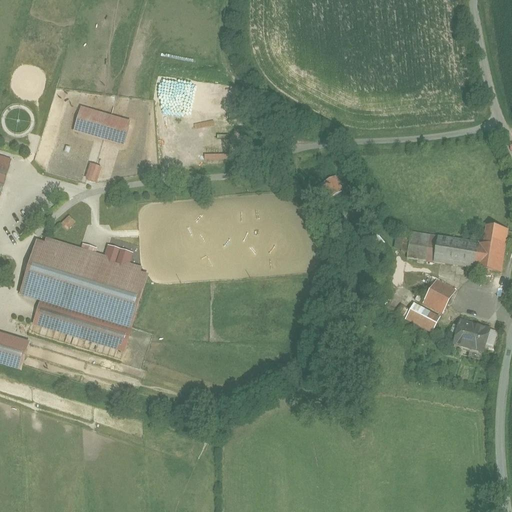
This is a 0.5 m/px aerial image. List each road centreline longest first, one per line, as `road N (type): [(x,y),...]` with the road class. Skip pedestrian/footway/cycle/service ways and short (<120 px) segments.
road 1 (track): [(499,127),(438,139),(313,145),(233,88),(220,55),(224,0)]
road 2 (unclassified): [(505,511),(501,395),(511,347)]
road 3 (residential): [(472,0),(499,127)]
